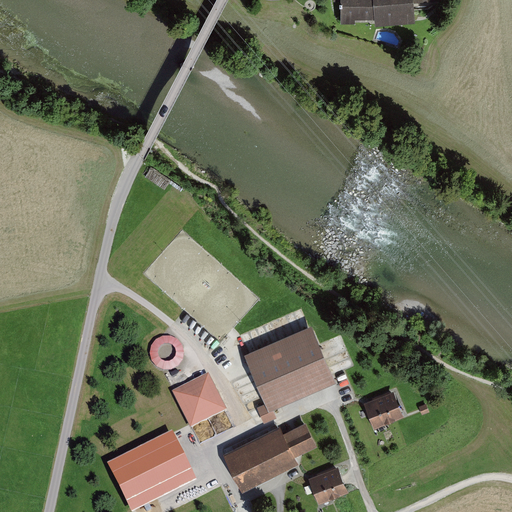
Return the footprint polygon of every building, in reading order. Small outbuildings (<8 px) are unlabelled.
[(330,0),(331,3),(336,2),(338,25),(350,25),(349,20),(369,19),(370,26),(410,24),(409,2),(439,0),(438,0),(330,0)] [(316,327),(246,352),(264,402),(258,404),(264,423),(278,418),(274,407),(337,385),(316,327)] [(149,345),(160,373),(189,362),(178,334),(149,345)] [(209,380),(175,397),(191,429),(225,412),(209,380)] [(364,402),(375,429),(405,416),(394,390),(364,402)] [(280,429),(225,455),(243,492),(298,466),(294,459),(316,448),(305,424),(283,435),(280,429)] [(308,479),(319,505),(349,493),(338,467),(308,479)]
